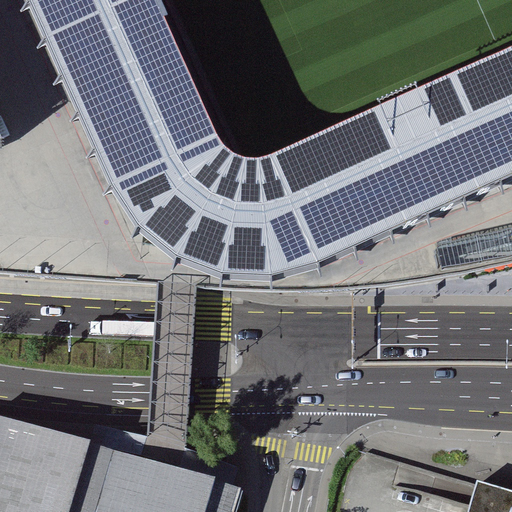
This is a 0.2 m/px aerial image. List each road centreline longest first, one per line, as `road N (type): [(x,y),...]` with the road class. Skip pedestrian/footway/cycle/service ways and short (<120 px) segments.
road 1 (primary): [(298,332),(0,314)]
road 2 (primary): [(0,381),(101,392),(297,393)]
road 3 (primary): [(297,393),(511,393)]
road 4 (primary): [(511,337),(298,332)]
road 5 (residential): [(297,393),(281,511)]
